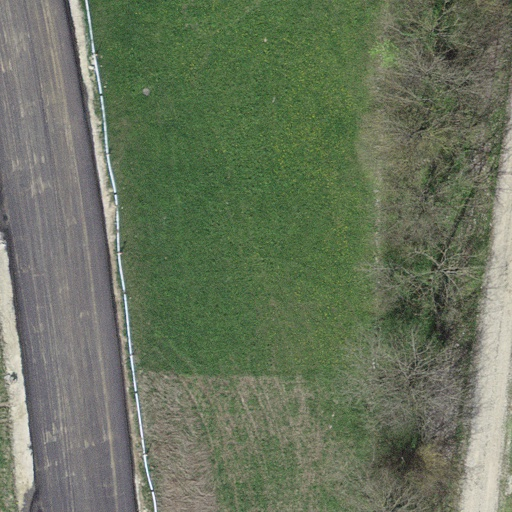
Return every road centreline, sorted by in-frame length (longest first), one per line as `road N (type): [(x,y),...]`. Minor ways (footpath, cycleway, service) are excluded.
road 1 (primary): [(25,0),(62,217),(95,511)]
road 2 (unclassified): [(511,205),(480,511)]
